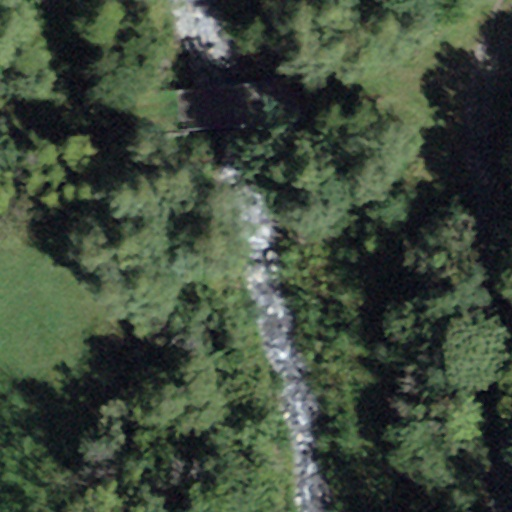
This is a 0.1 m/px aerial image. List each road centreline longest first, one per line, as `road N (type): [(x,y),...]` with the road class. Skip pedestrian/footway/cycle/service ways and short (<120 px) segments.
road 1 (track): [(491,71),(175,116),(0,120)]
road 2 (track): [(511,320),(491,71)]
